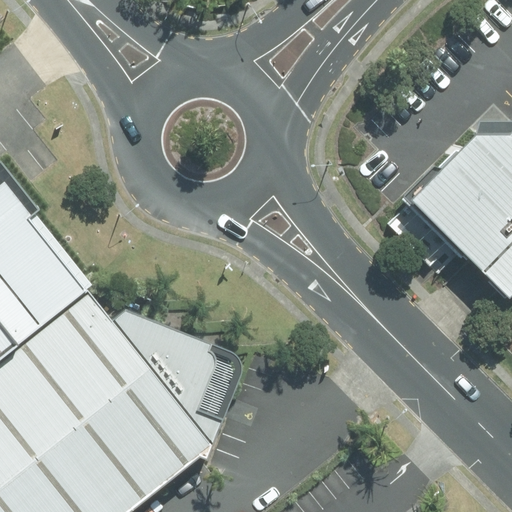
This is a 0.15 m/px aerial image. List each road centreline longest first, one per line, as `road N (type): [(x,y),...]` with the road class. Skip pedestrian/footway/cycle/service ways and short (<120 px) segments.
road 1 (secondary): [(399,345),(275,248),(200,207)]
road 2 (secondary): [(269,149),(399,345)]
road 3 (residential): [(374,0),(269,149)]
road 4 (secondary): [(399,345),(511,459)]
road 5 (secondary): [(137,125),(64,0)]
road 6 (secondary): [(96,0),(210,73)]
road 7 (residential): [(210,73),(311,0)]
